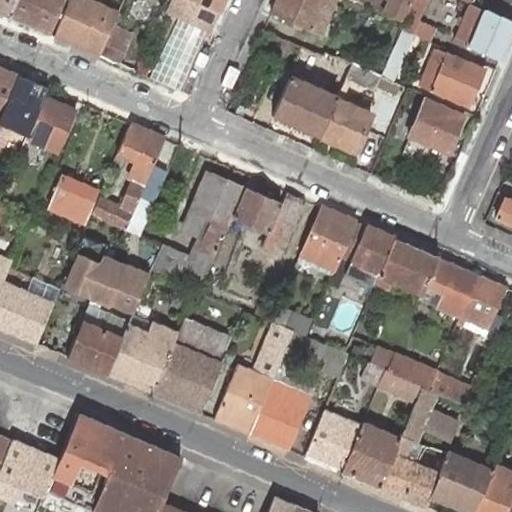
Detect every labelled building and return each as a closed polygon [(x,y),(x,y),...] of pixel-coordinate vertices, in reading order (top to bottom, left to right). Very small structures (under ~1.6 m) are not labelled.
[(0,0),(0,12),(8,16),(15,0),(0,0)] [(15,0),(8,16),(50,35),(64,0),(15,0)] [(69,0),(54,36),(99,56),(117,13),(88,0),(69,0)] [(218,10),(222,0),(173,0),(173,1),(213,21),(218,10)] [(277,0),(271,14),(320,35),(335,0),(277,0)] [(360,0),(359,3),(376,11),(380,0),(360,0)] [(389,0),(383,14),(401,21),(411,0),(389,0)] [(414,0),(404,22),(401,29),(403,30),(414,35),(428,41),(434,28),(418,20),(426,0),(414,0)] [(213,21),(173,1),(168,12),(209,30),(213,21)] [(499,59),(511,29),(511,22),(469,3),(453,39),(499,59)] [(132,33),(116,27),(108,44),(124,51),(132,33)] [(408,49),(414,35),(403,30),(396,44),(408,49)] [(396,44),(392,54),(403,59),(408,49),(396,44)] [(419,85),(467,106),(483,68),(435,48),(419,85)] [(321,58),(333,63),(336,55),(324,51),(323,55),(321,58)] [(383,75),(394,80),(403,59),(392,54),(383,75)] [(333,63),(348,69),(351,62),(336,55),(333,63)] [(348,69),(344,78),(372,89),(379,74),(351,62),(348,69)] [(17,74),(0,67),(0,112),(6,100),(20,106),(31,81),(17,74)] [(272,115),(319,136),(335,98),(335,97),(289,77),(272,115)] [(76,110),(43,97),(23,144),(30,146),(32,140),(43,145),(52,125),(67,131),(76,110)] [(407,137),(447,153),(464,115),(424,97),(422,103),(412,125),(407,122),(402,134),(407,137)] [(335,98),(319,136),(354,151),(370,114),(335,98)] [(164,138),(130,123),(117,153),(136,161),(129,177),(133,179),(121,208),(100,198),(93,214),(126,229),(164,138)] [(58,151),(67,131),(52,125),(43,145),(58,151)] [(231,216),(242,189),(206,172),(182,229),(195,234),(203,237),(198,250),(214,257),(231,216)] [(98,192),(60,175),(48,203),(60,208),(58,212),(75,219),(76,216),(85,220),(98,192)] [(111,186),(107,184),(102,197),(106,198),(111,186)] [(280,205),(242,189),(231,216),(267,231),(261,247),(279,255),(305,199),(285,191),(280,205)] [(511,224),(511,200),(509,199),(511,193),(507,191),(504,197),(496,217),(511,224)] [(354,221),(320,206),(300,253),(334,268),(336,265),(340,255),(354,221)] [(47,211),(38,207),(35,216),(43,220),(47,211)] [(364,225),(354,221),(340,255),(379,272),(394,238),(364,225)] [(83,233),(82,235),(77,247),(75,252),(79,254),(66,282),(110,302),(133,311),(148,273),(126,264),(103,253),(107,244),(83,233)] [(203,237),(195,234),(185,255),(182,262),(207,273),(214,257),(198,250),(203,237)] [(436,256),(394,238),(379,272),(378,275),(420,293),(423,287),(436,256)] [(161,244),(161,245),(151,268),(196,288),(200,289),(207,273),(182,262),(185,255),(161,244)] [(334,268),(300,253),(297,259),(331,274),(334,268)] [(379,272),(340,255),(336,265),(374,282),(378,275),(379,272)] [(477,274),(436,256),(423,287),(441,294),(436,306),(460,316),(477,274)] [(0,285),(1,283),(10,261),(0,257),(0,285)] [(506,287),(477,274),(460,316),(456,324),(461,326),(464,318),(488,327),(506,287)] [(27,293),(52,304),(59,289),(33,278),(27,293)] [(0,285),(0,327),(36,343),(52,304),(27,293),(1,283),(0,285)] [(423,287),(420,293),(418,298),(436,306),(441,294),(423,287)] [(331,326),(348,334),(360,307),(342,300),(331,326)] [(67,356),(107,373),(121,337),(128,323),(129,320),(89,303),(81,320),(67,356)] [(265,317),(269,308),(259,304),(255,313),(265,317)] [(301,334),(305,335),(312,319),(291,310),(285,327),(293,330),(294,331),(301,334)] [(107,373),(153,391),(178,332),(169,328),(162,325),(152,321),(148,332),(128,323),(121,337),(107,373)] [(285,327),(274,322),(262,350),(281,358),(288,343),(293,330),(285,327)] [(343,348),(348,337),(313,323),(309,334),(343,348)] [(301,334),(294,331),(293,330),(288,343),(296,346),(301,334)] [(218,348),(178,331),(178,332),(153,391),(199,411),(203,402),(222,357),(226,346),(220,343),(218,348)] [(344,352),(305,335),(301,334),(296,346),(326,359),(322,368),(338,374),(347,353),(344,352)] [(386,370),(393,355),(379,349),(372,363),(384,368),(386,370)] [(281,358),(262,350),(253,370),(273,378),(279,363),(281,358)] [(435,372),(393,354),(393,355),(386,370),(420,385),(428,388),(435,372)] [(199,411),(213,417),(236,363),(222,357),(203,402),(199,411)] [(384,368),(372,363),(367,361),(361,377),(377,385),(384,368)] [(213,417),(250,432),(273,378),(253,370),(236,363),(213,417)] [(250,432),(289,449),(311,397),(278,383),(286,365),(279,363),(273,378),(250,432)] [(420,385),(386,370),(384,368),(377,385),(414,400),(416,395),(420,385)] [(472,388),(435,372),(428,388),(436,392),(465,404),(472,388)] [(428,388),(420,385),(416,395),(432,402),(436,392),(428,388)] [(432,402),(416,395),(414,400),(399,437),(379,487),(402,496),(425,506),(429,495),(438,472),(411,461),(403,458),(406,449),(410,442),(414,444),(432,402)] [(305,455),(342,471),(360,426),(323,410),(305,455)] [(63,448),(58,459),(52,474),(50,480),(46,491),(45,492),(91,511),(109,468),(125,432),(78,412),(63,448)] [(342,471),(379,487),(399,437),(362,421),(360,426),(342,471)] [(180,455),(125,432),(109,468),(91,511),(93,511),(156,511),(161,501),(180,455)] [(0,463),(10,439),(0,435),(0,463)] [(58,459),(10,439),(0,463),(0,493),(9,498),(17,479),(21,468),(50,480),(52,474),(58,459)] [(403,458),(411,461),(414,454),(406,449),(403,458)] [(493,464),(495,460),(484,456),(480,465),(446,451),(438,472),(429,495),(432,496),(430,498),(442,503),(443,501),(468,511),(471,511),(491,469),(493,464)] [(503,511),(511,493),(511,472),(493,464),(491,469),(471,511),(503,511)] [(21,468),(17,479),(46,491),(50,480),(21,468)] [(511,511),(511,493),(503,511),(511,511)] [(314,511),(274,494),(266,511),(314,511)] [(186,511),(161,501),(156,511),(186,511)]
